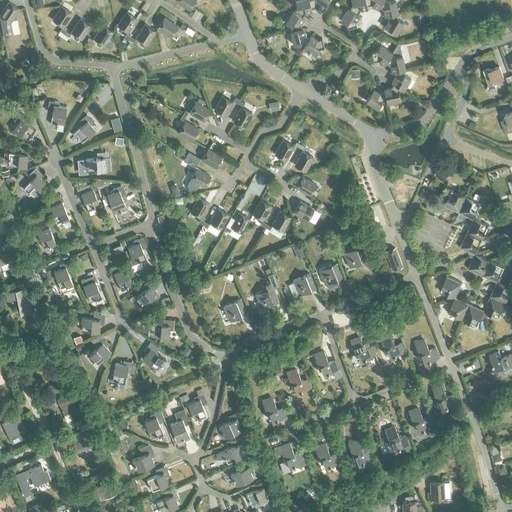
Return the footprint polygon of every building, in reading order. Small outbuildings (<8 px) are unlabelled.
[(175,0),(175,1),(189,9),(194,0),(175,0)] [(296,7),(294,11),(302,17),(305,12),(312,11),(311,9),(308,0),(296,0),(295,0),(296,7)] [(308,0),(311,9),(316,8),(322,11),(328,0),(308,0)] [(367,8),(366,6),(365,0),(350,0),(352,4),(349,9),(357,14),(360,9),(367,8)] [(377,9),(378,7),(382,0),(365,0),(366,6),(371,5),(377,9)] [(386,16),(396,13),(398,13),(394,0),(391,0),(388,1),(386,0),(382,0),(378,7),(383,9),(384,16),(386,16)] [(8,2),(0,14),(0,17),(3,32),(11,30),(10,22),(19,9),(8,2)] [(52,19),(63,26),(72,13),(61,6),(52,19)] [(359,15),(357,14),(349,9),(347,8),(340,20),(346,23),(347,28),(357,26),(356,21),(359,15)] [(291,26),(292,31),(301,29),(300,24),(304,18),(302,17),(294,11),(292,10),(285,22),(291,26)] [(117,25),(127,32),(136,19),(126,12),(117,25)] [(396,13),(386,16),(387,21),(384,27),(396,34),(403,22),(397,18),(396,13)] [(157,28),(171,37),(177,26),(164,17),(157,28)] [(71,32),(81,39),(90,25),(80,19),(71,32)] [(136,37),(146,44),(155,31),(145,24),(136,37)] [(114,42),(108,38),(113,32),(102,25),(94,38),(104,45),(109,48),(114,42)] [(187,26),(184,31),(191,36),(194,31),(187,26)] [(57,34),(62,37),(64,34),(66,30),(61,28),(57,34)] [(300,43),(304,46),(309,37),(305,35),(303,28),(301,29),(292,31),(290,31),(293,45),(300,43)] [(64,34),(62,37),(66,39),(70,33),(66,30),(64,34)] [(309,37),(304,46),(303,48),(315,55),(319,49),(324,48),(321,38),(316,39),(310,36),(309,37)] [(391,72),(393,72),(403,69),(405,69),(402,55),(399,43),(398,43),(397,43),(392,52),(386,63),(390,65),(391,72)] [(20,44),(16,50),(21,54),(25,48),(20,44)] [(384,64),(386,63),(392,52),(380,45),(376,51),(371,52),(373,62),(378,61),(384,64)] [(485,76),(489,88),(495,86),(493,82),(503,78),(499,66),(488,70),(490,75),(485,76)] [(391,82),(393,83),(401,89),(403,90),(410,78),(404,74),(403,69),(393,72),(395,76),(391,82)] [(383,89),(383,91),(386,101),(386,103),(400,100),(398,93),(401,89),(393,83),(390,88),(383,89)] [(386,101),(383,91),(379,93),(373,89),(365,101),(377,108),(381,102),(386,101)] [(214,110),(225,116),(232,102),(222,96),(214,110)] [(277,100),(271,101),(272,110),(279,108),(277,100)] [(56,130),(62,131),(63,125),(66,107),(58,106),(59,102),(54,101),(50,123),(57,125),(56,130)] [(189,112),(203,120),(209,110),(202,105),(196,102),(195,102),(189,112)] [(233,121),(244,127),(252,113),(241,107),(233,121)] [(510,125),(511,124),(511,110),(505,114),(506,118),(501,120),(505,132),(511,130),(510,125)] [(12,129),(27,140),(30,135),(31,136),(35,130),(17,117),(14,121),(17,123),(12,129)] [(301,117),(298,122),(306,127),(309,123),(301,117)] [(90,124),(93,122),(90,118),(72,133),(77,139),(78,138),(81,142),(95,130),(90,124)] [(178,132),(192,140),(198,129),(184,121),(178,132)] [(275,154),(285,160),(293,146),(283,140),(275,154)] [(201,159),(215,167),(221,156),(207,148),(201,159)] [(294,165),(305,171),(313,157),(302,151),(294,165)] [(9,160),(8,165),(26,167),(27,159),(31,160),(31,154),(8,152),(8,160),(9,160)] [(192,154),(190,158),(197,162),(200,158),(192,154)] [(108,157),(85,159),(86,166),(87,166),(87,172),(105,170),(109,170),(108,162),(108,157)] [(190,158),(187,163),(195,167),(197,162),(190,158)] [(190,179),(187,184),(189,190),(197,188),(199,184),(204,187),(210,176),(196,168),(190,179)] [(23,188),(28,193),(29,192),(33,196),(45,183),(40,178),(42,175),(39,171),(23,188)] [(296,187),(310,195),(316,184),(302,176),(296,187)] [(88,190),(80,193),(88,210),(94,208),(94,207),(99,205),(90,183),(86,185),(88,190)] [(114,192),(106,195),(113,212),(118,210),(119,210),(126,208),(117,186),(112,188),(114,192)] [(444,205),(459,212),(466,197),(446,188),(442,198),(446,200),(444,205)] [(190,211),(201,217),(209,203),(198,197),(190,211)] [(459,212),(473,218),(479,216),(477,211),(480,204),(466,197),(459,212)] [(51,199),(47,201),(56,223),(61,220),(62,221),(69,218),(61,201),(53,204),(51,199)] [(252,213),(263,220),(271,206),(260,200),(252,213)] [(293,211),(307,219),(313,208),(300,201),(293,211)] [(210,222),(220,228),(228,214),(218,208),(210,222)] [(272,225),(283,231),(290,217),(280,211),(272,225)] [(231,226),(242,233),(249,219),(239,213),(231,226)] [(473,218),(466,233),(481,240),(488,225),(481,221),(479,216),(473,218)] [(36,231),(43,248),(48,245),(49,246),(56,243),(47,222),(42,224),(44,228),(36,231)] [(323,231),(317,234),(319,241),(326,238),(323,231)] [(467,251),(469,256),(475,254),(481,240),(466,233),(460,247),(467,251)] [(127,247),(134,264),(139,262),(140,263),(146,260),(138,239),(133,241),(134,244),(127,247)] [(299,243),(292,246),(295,252),(301,250),(299,243)] [(9,244),(0,248),(0,265),(8,262),(15,259),(15,258),(9,244)] [(357,252),(362,250),(360,245),(343,252),(349,267),(361,262),(357,252)] [(395,247),(386,251),(393,270),(402,266),(395,247)] [(467,269),(482,275),(489,260),(475,254),(469,256),(471,261),(467,269)] [(15,259),(8,262),(11,268),(18,265),(15,259)] [(482,275),(496,282),(502,280),(500,274),(504,267),(489,260),(482,275)] [(128,287),(127,286),(132,284),(123,262),(119,264),(122,269),(113,272),(121,290),(128,287)] [(60,269),(53,272),(60,288),(65,286),(66,287),(73,284),(64,263),(59,265),(60,269)] [(336,280),(341,278),(335,263),(319,269),(325,284),(327,284),(329,289),(339,285),(336,280)] [(50,270),(45,272),(48,279),(53,277),(50,270)] [(311,290),(315,288),(311,278),(309,273),(293,280),(299,295),(311,290)] [(447,294),(449,299),(455,297),(462,283),(446,276),(440,291),(447,294)] [(80,280),(90,302),(95,300),(95,301),(102,298),(94,280),(86,284),(84,279),(80,280)] [(496,282),(490,296),(505,303),(511,288),(504,285),(502,280),(496,282)] [(154,289),(157,286),(154,282),(136,297),(141,303),(142,302),(145,306),(159,294),(154,289)] [(266,289),(255,293),(261,308),(273,303),(278,301),(270,282),(265,284),(266,289)] [(8,301),(17,299),(20,313),(32,310),(29,301),(27,301),(25,289),(6,293),(8,301)] [(168,296),(161,299),(163,305),(170,302),(168,296)] [(490,296),(483,310),(486,316),(491,314),(498,318),(505,303),(490,296)] [(447,312),(462,319),(469,304),(455,297),(449,299),(451,304),(447,312)] [(237,306),(242,304),(240,299),(223,306),(229,321),(242,316),(237,306)] [(469,304),(462,319),(477,326),(480,319),(486,316),(483,310),(469,304)] [(7,314),(2,319),(6,323),(11,319),(7,314)] [(81,330),(99,332),(99,324),(103,325),(104,319),(81,317),(80,325),(81,325),(81,330)] [(150,331),(151,331),(150,336),(168,338),(169,330),(173,330),(173,325),(150,323),(150,331)] [(363,323),(356,326),(358,331),(365,329),(363,323)] [(80,334),(73,337),(76,343),(82,340),(80,334)] [(379,336),(384,351),(387,350),(390,357),(399,353),(396,344),(394,344),(390,334),(384,336),(383,334),(379,336)] [(349,339),(355,355),(357,354),(360,361),(375,355),(371,345),(369,346),(367,342),(362,344),(360,337),(354,340),(353,338),(349,339)] [(48,340),(33,343),(34,346),(38,361),(47,359),(45,350),(50,349),(48,340)] [(105,346),(108,344),(105,340),(88,355),(93,361),(93,360),(97,364),(111,352),(105,346)] [(413,342),(419,357),(421,356),(424,363),(439,357),(435,347),(428,350),(424,340),(418,342),(417,340),(413,342)] [(144,350),(147,352),(142,359),(157,369),(160,364),(161,365),(165,359),(147,346),(144,350)] [(186,347),(180,353),(184,357),(190,351),(186,347)] [(491,370),(494,377),(504,373),(502,369),(511,365),(511,353),(501,358),(498,351),(488,355),(494,369),(491,370)] [(317,352),(313,353),(319,369),(321,368),(324,375),(332,372),(335,379),(341,376),(339,369),(335,359),(328,362),(324,352),(318,354),(317,352)] [(112,380),(117,381),(117,382),(124,384),(128,361),(123,360),(122,364),(115,363),(112,380)] [(271,363),(264,366),(266,371),(273,368),(271,363)] [(68,369),(62,372),(65,378),(71,375),(68,369)] [(288,378),(283,380),(285,384),(290,383),(291,387),(293,386),(296,393),(306,389),(302,379),(300,380),(296,369),(290,372),(290,370),(285,371),(288,378)] [(68,383),(59,387),(62,393),(71,389),(68,383)] [(431,387),(436,403),(439,402),(441,409),(451,405),(456,403),(453,393),(448,395),(446,396),(442,385),(435,388),(435,386),(431,387)] [(57,398),(64,414),(70,411),(73,419),(83,415),(73,391),(57,398)] [(187,403),(194,420),(199,418),(200,419),(206,416),(198,395),(193,397),(194,401),(187,403)] [(261,400),(267,415),(269,414),(272,421),(282,418),(278,408),(276,408),(272,398),(266,400),(265,398),(261,400)] [(407,410),(413,425),(415,425),(418,432),(428,428),(424,418),(422,419),(418,408),(412,411),(411,409),(407,410)] [(144,421),(151,438),(156,436),(156,437),(163,434),(154,413),(149,415),(151,419),(144,421)] [(17,415),(2,423),(9,438),(25,431),(17,415)] [(170,424),(177,440),(182,438),(182,439),(189,436),(180,415),(175,417),(177,421),(170,424)] [(219,425),(222,432),(223,432),(225,437),(241,430),(238,423),(242,421),(240,416),(219,425)] [(394,451),(402,448),(404,451),(410,449),(405,435),(399,438),(395,427),(388,429),(388,427),(384,429),(389,444),(392,443),(394,451)] [(119,428),(113,430),(116,436),(121,434),(119,428)] [(76,434),(79,440),(73,443),(76,451),(91,445),(95,443),(90,430),(85,432),(84,431),(76,434)] [(347,443),(353,458),(355,457),(358,464),(368,461),(364,451),(362,452),(358,441),(352,443),(351,441),(347,443)] [(215,453),(218,459),(224,457),(224,458),(225,458),(227,463),(243,456),(241,449),(244,447),(242,442),(215,453)] [(279,446),(274,448),(277,456),(282,454),(284,461),(287,460),(289,467),(298,464),(299,467),(306,464),(301,452),(294,454),(290,444),(283,446),(283,444),(279,446)] [(318,444),(314,446),(320,461),(322,460),(325,467),(335,464),(340,462),(337,452),(331,454),(329,454),(325,444),(319,446),(318,444)] [(131,459),(134,466),(135,466),(137,471),(154,464),(151,457),(155,455),(153,450),(131,459)] [(499,452),(492,454),(494,461),(501,459),(499,452)] [(230,473),(233,480),(234,480),(236,485),(253,478),(250,471),(253,470),(253,469),(261,466),(259,461),(230,473)] [(23,471),(15,474),(24,495),(32,492),(26,478),(30,476),(34,486),(47,480),(51,479),(47,470),(44,471),(41,464),(28,470),(27,469),(23,471)] [(503,465),(496,467),(499,475),(505,473),(503,465)] [(166,477),(169,475),(167,470),(146,479),(149,486),(150,486),(152,491),(169,484),(166,477)] [(355,473),(348,475),(350,480),(350,481),(357,478),(355,473)] [(93,488),(96,496),(104,493),(106,497),(113,494),(108,478),(100,481),(101,485),(93,488)] [(430,482),(431,493),(428,493),(428,499),(431,498),(431,499),(443,498),(442,481),(430,482)] [(245,494),(248,501),(249,501),(251,506),(268,499),(265,492),(269,490),(267,485),(245,494)] [(155,501),(158,508),(159,508),(160,511),(163,511),(178,506),(175,499),(178,497),(176,492),(155,501)] [(402,503),(402,511),(415,511),(415,502),(402,503)]
